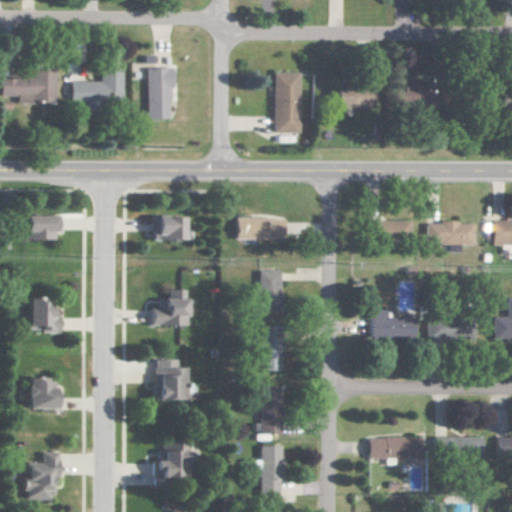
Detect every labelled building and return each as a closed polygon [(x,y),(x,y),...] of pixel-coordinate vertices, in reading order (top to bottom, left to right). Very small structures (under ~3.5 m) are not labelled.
[(140,67),(149,67),(149,56),(138,56),(138,63),(127,63),(127,71),(140,71),(140,67)] [(48,102),(49,67),(21,66),(20,76),(0,75),(0,96),(10,96),(9,101),(48,102)] [(141,119),(165,119),(164,67),(140,68),(141,119)] [(63,80),(63,101),(115,102),(116,70),(95,69),(94,81),(63,80)] [(268,132),(294,132),(293,72),(267,73),(268,132)] [(333,88),(332,108),(368,110),(368,89),(333,88)] [(19,238),(52,239),(52,215),(20,214),(19,238)] [(148,240),(180,239),(179,215),(147,216),(148,240)] [(280,218),(231,217),(231,238),(280,239),(280,218)] [(406,221),(366,220),(366,236),(406,237),(406,221)] [(511,220),(488,221),(488,245),(511,244),(511,220)] [(470,243),(470,222),(422,222),(422,243),(470,243)] [(275,270),(254,271),(255,303),(276,302),(275,270)] [(163,298),(155,298),(154,308),(147,307),(146,324),(183,325),(184,297),(180,297),(181,289),(164,288),(163,298)] [(511,297),(503,298),(503,317),(489,317),(489,337),(511,337),(511,297)] [(55,330),(54,315),(49,315),(49,306),(41,306),(41,298),(23,298),(24,331),(55,330)] [(366,338),(410,337),(409,312),(365,313),(366,338)] [(423,338),(469,339),(470,319),(423,318),(423,338)] [(255,370),(276,370),(275,326),(254,326),(255,370)] [(182,399),(181,367),(172,367),(172,359),(148,360),(149,400),(182,399)] [(22,408),(51,408),(51,379),(23,378),(22,408)] [(277,433),(278,387),(255,386),(254,433),(277,433)] [(431,437),(431,450),(441,450),(442,458),(478,457),(478,436),(431,437)] [(511,436),(492,437),(493,457),(511,456),(511,436)] [(364,458),(418,457),(417,437),(364,438),(364,458)] [(276,495),(277,446),(256,445),(255,495),(276,495)] [(184,478),(183,446),(159,447),(159,460),(150,460),(151,478),(184,478)] [(53,452),(35,452),(35,462),(21,462),(21,479),(17,479),(17,499),(47,499),(47,476),(53,476),(53,452)]
